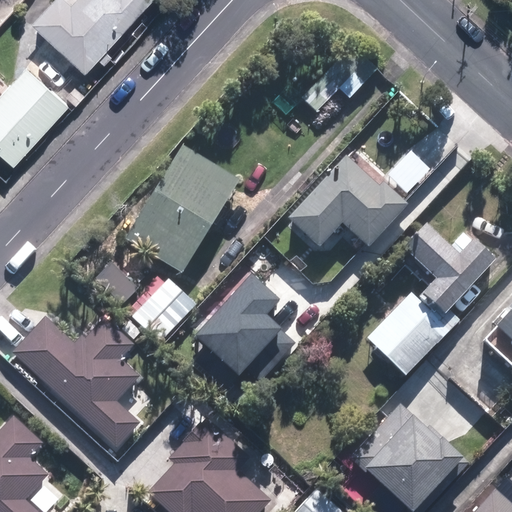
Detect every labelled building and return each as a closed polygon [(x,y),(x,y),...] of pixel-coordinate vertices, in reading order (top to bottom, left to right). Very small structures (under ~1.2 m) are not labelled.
[(56,0),(31,27),(85,76),(97,62),(103,68),(111,59),(105,54),(153,0),(78,0),(72,7),(63,0),(56,0)] [(328,74),(342,87),(366,62),(351,48),(328,74)] [(0,160),(9,169),(65,110),(23,71),(0,95),(0,160)] [(63,100),(73,110),(99,81),(89,72),(63,100)] [(293,218),(324,247),(347,222),(373,246),(401,215),(414,226),(474,160),(452,139),(406,200),(387,182),(383,186),(350,156),(293,218)] [(132,238),(188,272),(243,180),(187,147),(132,238)] [(373,339),(412,375),(462,318),(453,310),(499,259),(477,240),(467,252),(458,243),(455,246),(430,223),(408,249),(442,278),(432,289),(427,284),(417,295),(415,292),(373,339)] [(99,276),(126,304),(142,290),(115,262),(99,276)] [(137,316),(164,341),(192,312),(165,286),(137,316)] [(46,318),(14,351),(118,449),(142,424),(117,401),(139,378),(122,362),(136,347),(105,318),(86,338),(82,335),(74,344),(46,318)] [(200,370),(236,403),(279,356),(243,323),(200,370)] [(187,339),(205,354),(218,340),(200,324),(187,339)] [(351,459),(409,511),(424,511),(470,462),(430,426),(428,429),(401,404),(351,459)] [(0,511),(31,511),(19,501),(42,476),(20,457),(34,443),(12,422),(0,434),(0,511)] [(262,511),(269,505),(234,473),(246,459),(208,425),(174,463),(178,467),(151,496),(168,511),(262,511)] [(298,511),(345,511),(321,489),(298,511)] [(475,511),(511,511),(511,510),(492,493),(475,511)]
